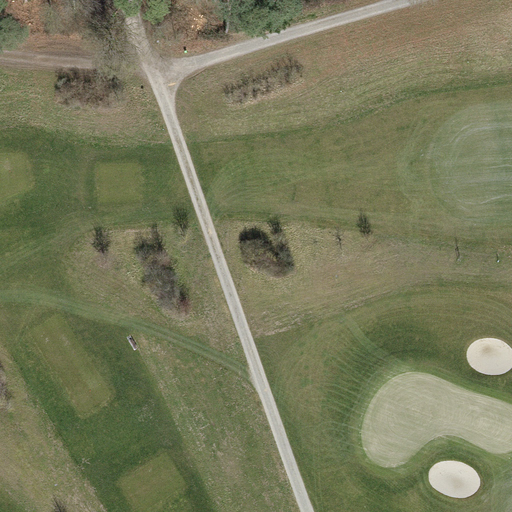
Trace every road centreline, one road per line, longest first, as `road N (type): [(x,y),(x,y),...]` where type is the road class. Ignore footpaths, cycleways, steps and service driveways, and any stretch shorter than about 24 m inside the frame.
road 1 (track): [(304,511),(155,73),(0,53)]
road 2 (track): [(138,0),(155,73),(402,0)]
